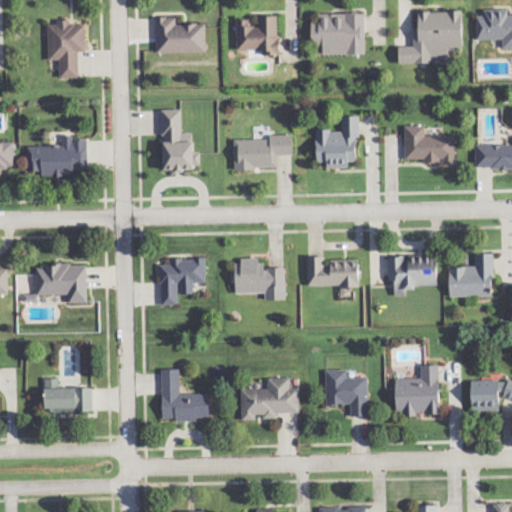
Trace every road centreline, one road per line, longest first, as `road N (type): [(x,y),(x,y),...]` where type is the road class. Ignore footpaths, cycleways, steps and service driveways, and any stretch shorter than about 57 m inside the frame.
road 1 (residential): [(130,444),(122,0)]
road 2 (residential): [(132,459),(511,457)]
road 3 (residential): [(0,483),(130,478)]
road 4 (residential): [(130,444),(0,446)]
